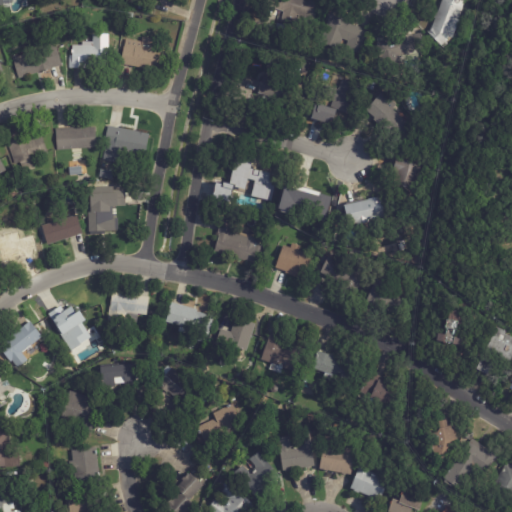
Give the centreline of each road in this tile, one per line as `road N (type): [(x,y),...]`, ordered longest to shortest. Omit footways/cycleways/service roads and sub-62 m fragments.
road 1 (residential): [(511,424),(354,327),(275,296),(181,273)]
road 2 (residential): [(181,273),(241,0)]
road 3 (residential): [(198,0),(167,106),(138,266)]
road 4 (residential): [(181,273),(104,265),(29,291),(0,312)]
road 5 (residential): [(167,106),(103,96),(0,113)]
road 6 (residential): [(357,159),(210,117)]
